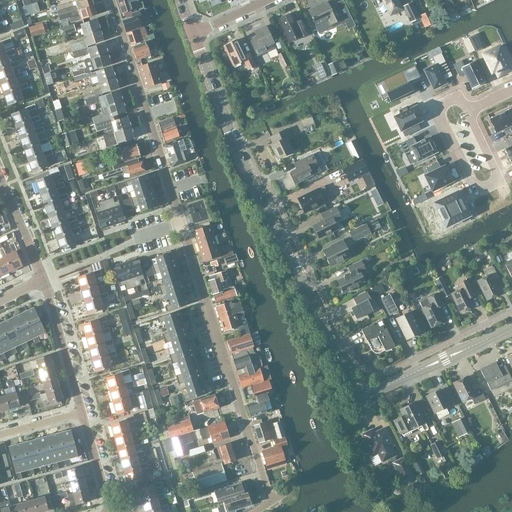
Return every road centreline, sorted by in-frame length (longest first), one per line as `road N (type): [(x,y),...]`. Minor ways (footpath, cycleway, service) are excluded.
road 1 (tertiary): [(511,327),(378,390),(352,387),(230,134),(193,33)]
road 2 (unclassified): [(256,511),(270,502),(109,0)]
road 3 (residential): [(467,109),(459,93),(435,104),(477,191),(501,180)]
road 4 (residential): [(43,278),(80,412)]
